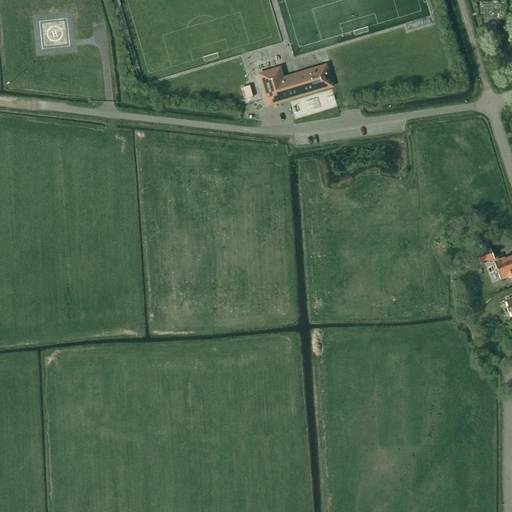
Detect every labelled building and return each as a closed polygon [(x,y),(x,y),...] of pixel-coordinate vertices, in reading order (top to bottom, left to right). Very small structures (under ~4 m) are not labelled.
[(281,71),(259,77),(268,106),(332,87),(326,66),(283,79),(281,71)] [(250,87),(243,89),(245,100),(253,98),(250,87)] [(481,243),(484,250),(489,248),(486,240),(481,243)] [(491,261),(494,260),(490,250),(477,254),(481,265),(491,261)] [(511,255),(494,263),(500,280),(507,278),(507,279),(511,277),(511,255)]
